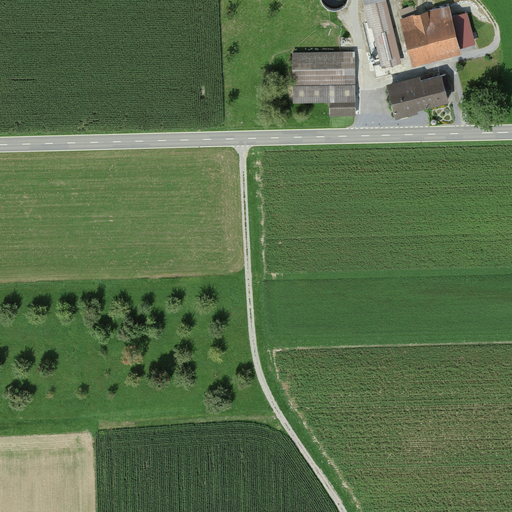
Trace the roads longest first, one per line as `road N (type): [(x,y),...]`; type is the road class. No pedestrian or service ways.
road 1 (tertiary): [(511,132),(0,144)]
road 2 (track): [(342,511),(257,371),(242,138)]
